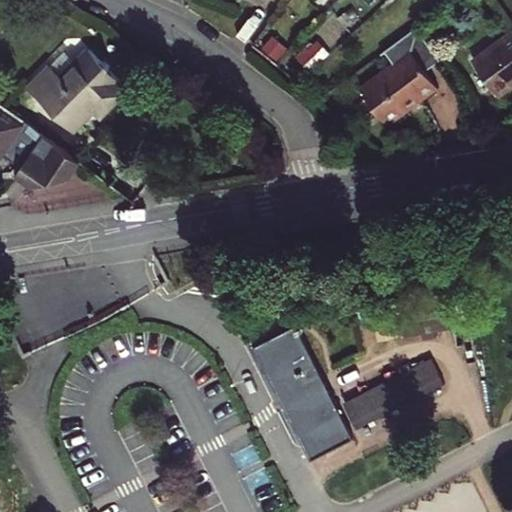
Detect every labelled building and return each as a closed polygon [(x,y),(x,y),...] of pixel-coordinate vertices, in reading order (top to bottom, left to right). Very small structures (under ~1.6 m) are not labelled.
[(418,27),(386,50),(395,62),(361,88),(388,122),(437,85),(426,70),(422,64),(436,51),(418,27)] [(511,31),(474,60),(496,91),(511,79),(511,31)] [(51,64),(30,84),(75,128),(97,109),(102,113),(129,85),(90,46),(62,74),(51,64)] [(422,64),(426,70),(441,59),(436,51),(422,64)] [(511,79),(496,91),(499,95),(511,85),(511,79)] [(0,152),(6,156),(7,154),(24,165),(19,172),(35,183),(69,176),(80,161),(0,102),(0,152)] [(345,127),(335,119),(328,129),(338,137),(345,127)] [(438,337),(437,332),(455,329),(449,293),(399,301),(405,337),(423,334),(424,339),(438,337)] [(312,456),(313,459),(355,438),(298,325),(257,346),(297,426),(309,431),(304,441),(303,446),(307,455),(312,456)] [(432,359),(389,381),(399,403),(378,413),(367,392),(345,403),(359,429),(445,385),(432,359)] [(389,381),(367,392),(378,413),(399,403),(389,381)] [(309,431),(297,426),(304,441),(309,431)]
